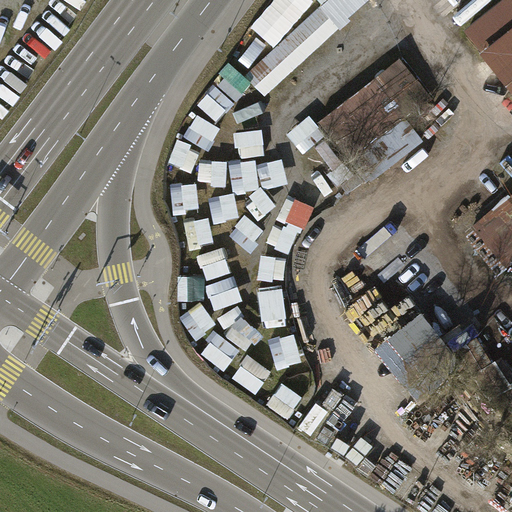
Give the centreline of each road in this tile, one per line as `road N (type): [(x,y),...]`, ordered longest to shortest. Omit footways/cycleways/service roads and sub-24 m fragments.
road 1 (primary): [(209,427),(149,358),(114,272),(112,133)]
road 2 (primary): [(0,372),(242,511)]
road 3 (primary): [(209,427),(0,297)]
road 4 (secondary): [(141,0),(0,187)]
road 5 (secondary): [(0,295),(112,133)]
road 6 (secondary): [(112,133),(211,0)]
road 7 (primary): [(341,511),(209,427)]
